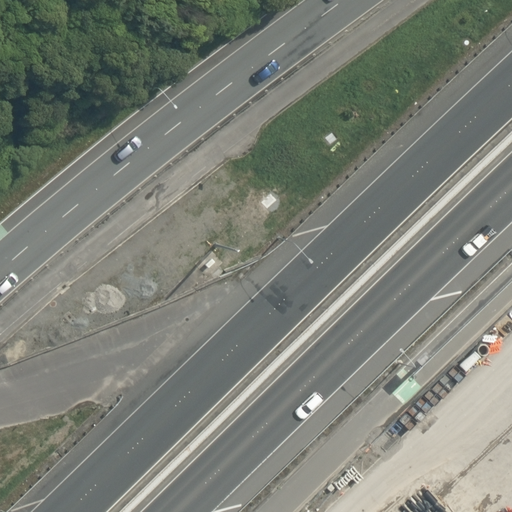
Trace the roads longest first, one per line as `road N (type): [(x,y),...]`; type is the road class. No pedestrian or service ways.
road 1 (motorway): [(63,511),(511,77)]
road 2 (trunk): [(511,185),(425,259),(174,511)]
road 3 (trunk): [(0,248),(327,0)]
